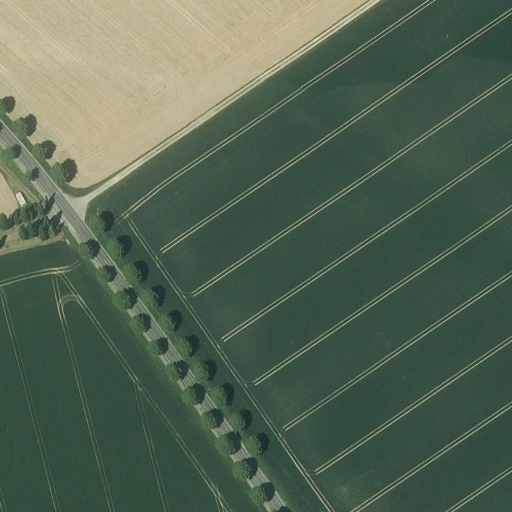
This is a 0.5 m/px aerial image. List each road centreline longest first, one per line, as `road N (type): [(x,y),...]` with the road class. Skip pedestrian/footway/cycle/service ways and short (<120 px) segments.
road 1 (tertiary): [(283,511),(68,214),(0,135)]
road 2 (track): [(68,214),(122,186),(394,0)]
